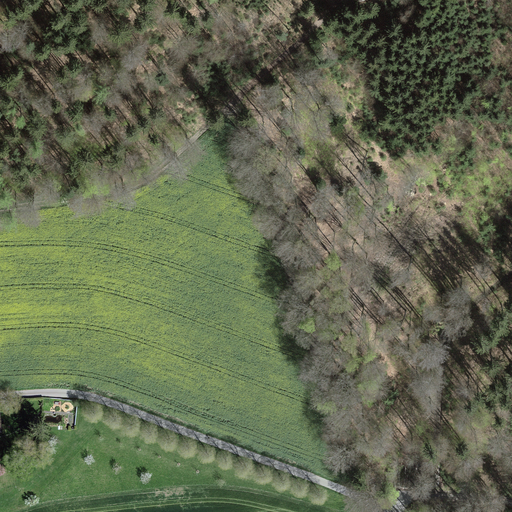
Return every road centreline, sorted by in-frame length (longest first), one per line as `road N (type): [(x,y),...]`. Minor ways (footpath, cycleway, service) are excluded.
road 1 (track): [(0,398),(95,400),(377,510)]
road 2 (track): [(511,502),(433,494),(404,496),(377,510)]
